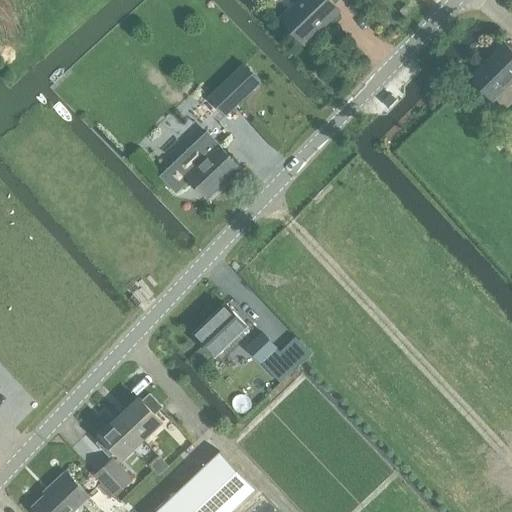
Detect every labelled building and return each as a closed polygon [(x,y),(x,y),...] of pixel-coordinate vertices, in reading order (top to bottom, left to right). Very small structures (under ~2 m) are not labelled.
[(305,43),(340,10),(330,0),(298,0),(280,17),(305,43)] [(494,102),(511,83),(511,51),(503,43),(469,77),(494,102)] [(244,63),(209,96),(226,115),(262,82),(244,63)] [(391,103),(395,98),(390,92),(385,98),(391,103)] [(206,131),(159,176),(175,193),(191,178),(207,196),(240,166),(217,142),(206,131)] [(215,355),(248,325),(225,302),(193,332),(215,355)] [(285,359),(260,333),(245,347),(280,383),(295,368),(286,358),(285,359)] [(140,396),(120,415),(142,438),(162,419),(156,412),(162,406),(150,392),(143,399),(142,398),(140,396)] [(103,436),(97,442),(109,456),(116,450),(122,457),(142,438),(120,415),(100,433),(103,436)] [(220,451),(155,511),(229,511),(255,488),(220,451)] [(115,495),(133,478),(114,458),(96,474),(102,481),(98,485),(111,498),(115,494),(115,495)] [(38,511),(71,511),(89,496),(66,472),(51,486),(53,488),(33,507),(38,511)]
